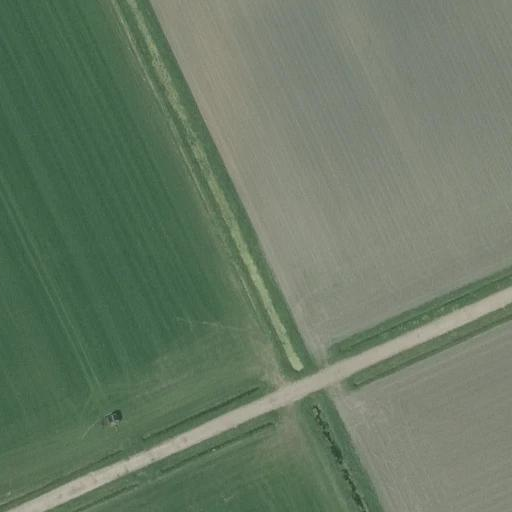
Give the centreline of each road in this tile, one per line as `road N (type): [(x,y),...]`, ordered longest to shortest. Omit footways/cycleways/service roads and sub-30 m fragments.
road 1 (track): [(39,511),(319,383)]
road 2 (track): [(319,383),(511,297)]
